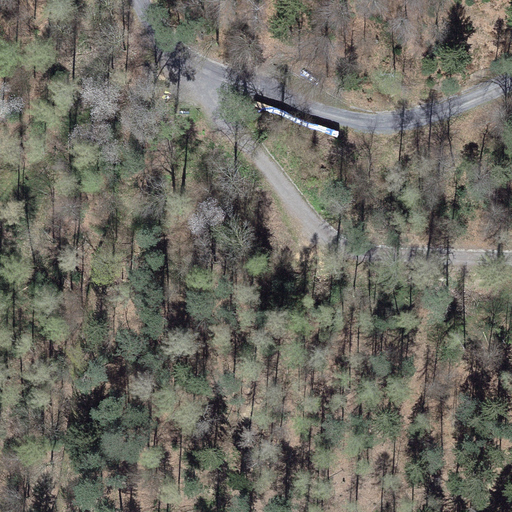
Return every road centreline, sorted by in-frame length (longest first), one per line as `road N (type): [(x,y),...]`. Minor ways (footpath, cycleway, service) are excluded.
road 1 (track): [(511,255),(396,256),(324,240),(180,60)]
road 2 (track): [(511,79),(466,102),(371,122),(251,91),(180,60)]
